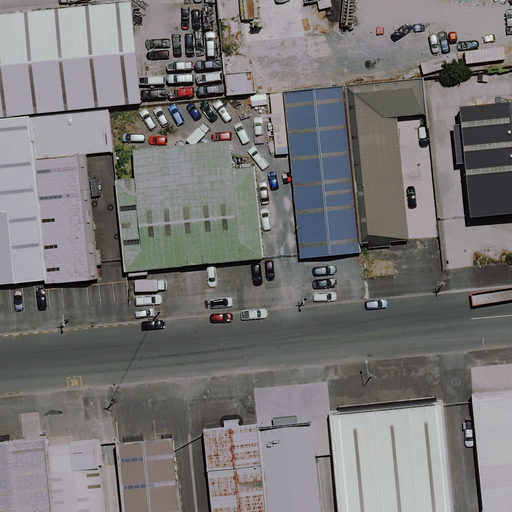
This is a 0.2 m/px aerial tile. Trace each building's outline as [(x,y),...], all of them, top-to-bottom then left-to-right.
[(264,0),(270,50),(456,33),(453,0),(264,0)] [(149,11),(0,24),(0,126),(158,112),(149,11)] [(253,94),(247,52),(224,55),(230,97),(253,94)] [(435,85),(364,92),(378,245),(425,240),(415,125),(438,123),(435,85)] [(357,90),(295,96),(310,263),(372,258),(357,90)] [(115,121),(45,128),(59,286),(111,281),(100,158),(119,156),(115,121)] [(45,128),(0,131),(0,291),(59,286),(45,128)] [(269,149),(129,161),(139,276),(280,264),(269,149)] [(511,511),(511,395),(491,398),(501,511),(511,511)] [(467,511),(458,413),(345,424),(353,511),(467,511)] [(337,511),(330,426),(280,431),(287,511),(337,511)] [(287,511),(280,431),(227,436),(234,511),(287,511)] [(121,511),(114,439),(62,444),(68,511),(121,511)] [(197,511),(191,441),(139,446),(144,511),(197,511)] [(0,511),(68,511),(62,444),(0,449),(0,511)]
